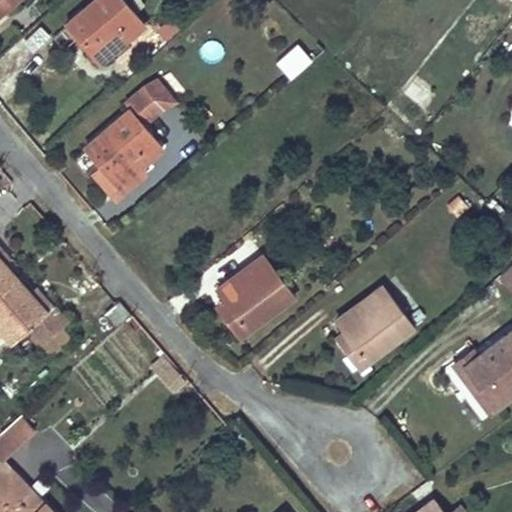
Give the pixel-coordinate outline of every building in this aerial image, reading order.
[(0,0),(0,12),(14,0),(0,0)] [(98,63),(145,23),(124,0),(94,0),(65,25),(98,63)] [(289,79),(312,58),(297,41),(273,62),(289,79)] [(175,101),(156,80),(144,86),(162,107),(175,101)] [(420,106),(430,94),(413,81),(404,93),(420,106)] [(162,146),(143,123),(162,107),(144,86),(125,103),(129,108),(84,147),(100,167),(116,185),(139,165),(162,146)] [(412,123),(390,103),(386,108),(407,127),(412,123)] [(116,185),(100,167),(94,172),(115,197),(145,172),(139,165),(116,185)] [(458,216),(468,207),(458,196),(448,206),(458,216)] [(507,213),(496,202),(491,208),(502,219),(507,213)] [(0,245),(0,257),(5,263),(11,258),(0,245)] [(246,330),(294,294),(264,254),(216,289),(224,301),(246,330)] [(0,294),(19,279),(5,263),(0,257),(0,294)] [(511,292),(511,265),(498,280),(511,292)] [(19,279),(0,294),(0,329),(11,342),(27,327),(40,342),(61,324),(66,319),(53,305),(47,310),(30,291),(19,279)] [(365,361),(414,325),(384,285),(335,321),(343,332),(365,361)] [(36,286),(30,291),(47,310),(53,305),(36,286)] [(119,300),(107,309),(118,322),(130,313),(119,300)] [(246,330),(224,301),(216,307),(238,336),(246,330)] [(61,324),(40,342),(51,354),(72,336),(61,324)] [(0,329),(0,349),(1,351),(11,342),(0,329)] [(511,392),(511,330),(465,365),(474,377),(495,405),(511,392)] [(365,361),(343,332),(336,338),(357,367),(365,361)] [(165,357),(153,367),(162,378),(163,378),(173,389),(185,379),(165,357)] [(495,405),(474,377),(466,382),(487,411),(495,405)] [(0,450),(35,420),(24,410),(0,431),(0,450)] [(0,458),(0,511),(51,511),(30,490),(27,492),(22,487),(25,485),(0,458)] [(84,503),(94,511),(120,511),(123,509),(98,487),(84,503)] [(444,511),(435,498),(416,511),(444,511)]
